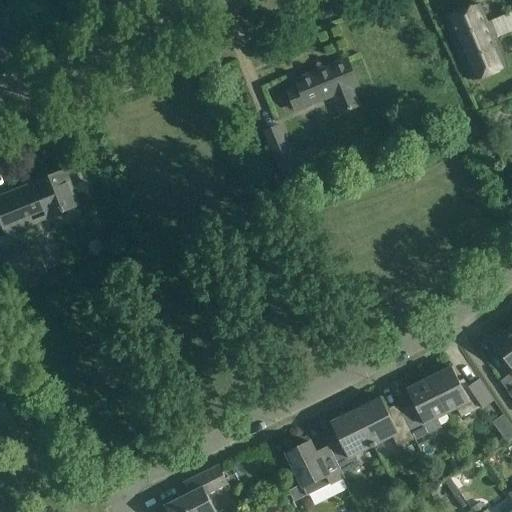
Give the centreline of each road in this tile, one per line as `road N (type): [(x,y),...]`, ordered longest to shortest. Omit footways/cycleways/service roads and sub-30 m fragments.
road 1 (residential): [(121,511),(124,492),(141,475),(430,333),(511,271)]
road 2 (unclassified): [(0,93),(226,0)]
